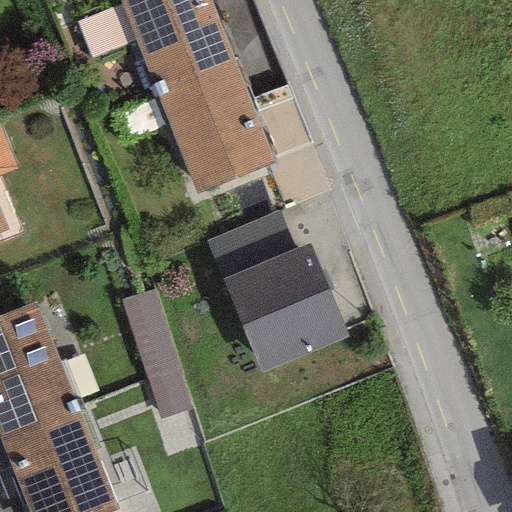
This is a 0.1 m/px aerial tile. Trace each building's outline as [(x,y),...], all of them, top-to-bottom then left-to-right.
[(233,64),(208,0),(116,0),(155,94),(233,64)] [(195,195),(273,164),(233,64),(155,94),(195,195)] [(0,176),(14,170),(0,136),(0,176)] [(220,281),(291,251),(274,211),(203,242),(220,281)] [(220,281),(259,373),(346,337),(306,244),(291,251),(220,281)] [(121,302),(160,419),(188,409),(149,293),(121,302)] [(34,302),(0,315),(0,437),(76,407),(34,302)] [(76,407),(0,437),(0,441),(26,511),(117,511),(118,511),(76,407)] [(125,446),(99,455),(112,494),(138,486),(125,446)]
